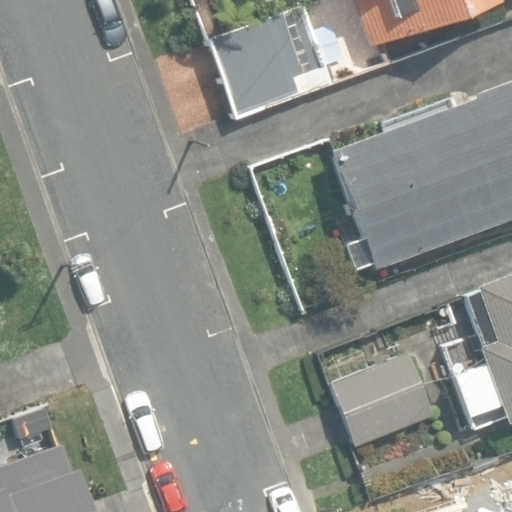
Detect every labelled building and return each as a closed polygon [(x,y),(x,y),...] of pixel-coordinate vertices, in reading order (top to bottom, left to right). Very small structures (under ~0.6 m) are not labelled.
[(345,0),(362,44),(482,0),(345,0)] [(202,38),(228,116),(324,84),(297,6),(202,38)] [(511,79),(321,149),(365,269),(511,215),(511,79)] [(492,403),(499,422),(511,416),(511,267),(452,289),(478,362),(441,376),(456,416),(492,403)] [(322,381),(347,447),(427,416),(401,351),(322,381)]
